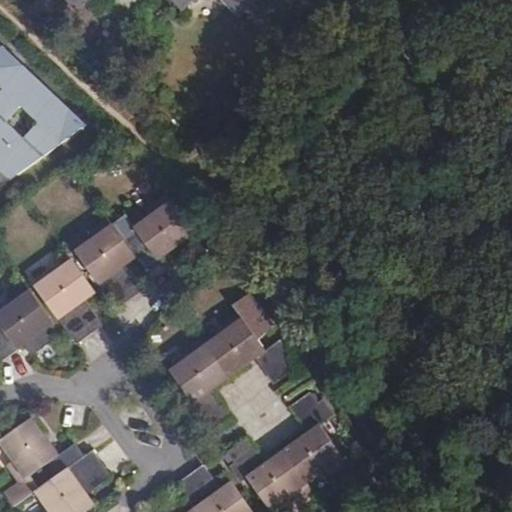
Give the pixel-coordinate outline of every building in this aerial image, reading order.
[(66,0),(79,13),(92,0),(66,0)] [(239,17),(259,0),(171,0),(183,12),(195,0),(227,0),(231,4),(229,6),(239,17)] [(0,168),(18,186),(83,118),(5,44),(0,49),(0,86),(3,89),(0,91),(0,168)] [(159,262),(161,264),(195,236),(165,196),(147,209),(153,216),(135,229),(126,218),(114,226),(133,254),(144,246),(155,259),(157,262),(158,261),(159,261),(159,262)] [(133,254),(114,226),(109,220),(89,234),(94,240),(76,254),(116,310),(131,299),(129,297),(114,276),(125,268),(138,259),(133,254)] [(144,246),(133,254),(138,259),(144,267),(155,259),(144,246)] [(92,336),(89,332),(74,312),(85,305),(96,297),(67,256),(49,269),(53,276),(34,290),(76,348),(92,336)] [(139,289),(125,268),(114,276),(129,297),(139,289)] [(0,355),(5,363),(28,347),(41,337),(56,326),(27,286),(7,301),(12,307),(0,315),(0,355)] [(74,312),(89,332),(99,325),(85,305),(74,312)] [(260,363),(268,374),(271,372),(282,364),(292,357),(281,342),(267,352),(238,314),(220,327),(224,334),(208,346),(230,379),(255,361),(258,365),(260,363)] [(49,347),(41,337),(28,347),(36,357),(49,347)] [(207,344),(204,340),(185,353),(189,359),(169,374),(192,405),(188,408),(199,424),(207,418),(219,409),(224,405),(217,394),(213,391),(230,379),(208,346),(206,345),(207,344)] [(290,373),(282,364),(271,372),(278,382),(290,373)] [(304,415),(315,407),(308,398),(297,406),(304,415)] [(308,484),(309,486),(327,473),(331,479),(350,465),(322,426),(336,416),(324,401),(315,407),(304,415),(300,418),(307,428),(309,433),(284,451),(308,485),(308,484)] [(199,424),(188,408),(187,407),(172,417),(185,434),(199,424)] [(219,409),(207,418),(215,428),(226,418),(219,409)] [(6,494),(16,507),(35,493),(67,470),(59,459),(60,458),(33,419),(0,443),(0,444),(13,461),(7,466),(20,484),(6,494)] [(233,452),(240,462),(252,454),(244,444),(233,452)] [(73,449),(60,458),(59,459),(67,470),(81,460),(73,449)] [(231,468),(242,484),(249,479),(273,511),(290,499),(295,505),(313,492),(309,486),(308,484),(308,485),(284,451),(266,464),(263,459),(257,450),(252,454),(240,462),(231,468)] [(67,470),(35,493),(49,511),(87,511),(96,506),(89,496),(81,485),(101,470),(105,467),(93,451),(85,457),(81,460),(67,470)] [(81,485),(89,496),(109,481),(101,470),(81,485)] [(206,472),(197,479),(211,499),(221,492),(206,472)] [(252,511),(232,484),(221,492),(211,499),(197,479),(193,474),(179,485),(197,510),(197,511),(252,511)] [(180,511),(170,498),(160,506),(164,511),(180,511)] [(197,511),(197,510),(194,511),(164,511),(160,506),(157,502),(143,511),(197,511)]
